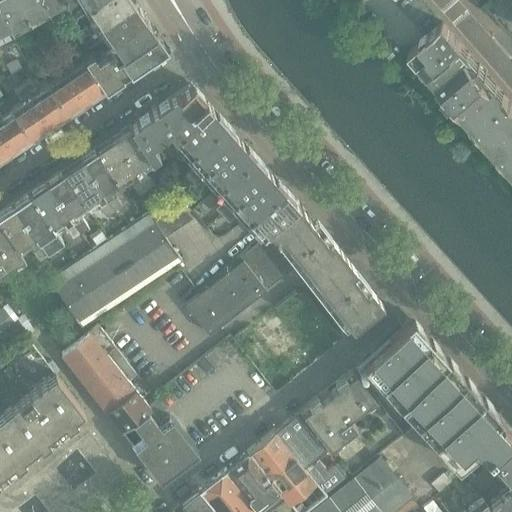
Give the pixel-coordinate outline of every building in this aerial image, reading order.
[(0,0),(0,3),(12,27),(12,28),(30,19),(20,0),(0,0)] [(20,0),(30,19),(49,10),(44,0),(20,0)] [(44,0),(49,10),(67,1),(66,0),(44,0)] [(125,0),(88,0),(87,1),(85,3),(96,20),(125,0)] [(144,13),(135,0),(125,0),(96,20),(107,37),(144,13)] [(0,32),(12,27),(0,3),(0,32)] [(115,49),(111,51),(115,57),(118,55),(155,29),(151,23),(144,13),(107,37),(115,49)] [(511,102),(443,22),(410,52),(447,94),(443,97),(450,106),(454,103),(511,171),(511,102)] [(118,55),(130,73),(162,50),(161,49),(166,46),(155,29),(118,55)] [(86,58),(106,88),(123,77),(130,73),(118,55),(115,57),(111,51),(97,61),(93,54),(86,58)] [(73,61),(64,66),(87,101),(106,88),(86,58),(75,65),(73,61)] [(49,83),(69,113),(87,101),(64,66),(57,71),(60,76),(49,83)] [(23,84),(51,125),(69,113),(49,83),(39,89),(31,78),(23,84)] [(139,118),(130,124),(151,156),(160,151),(153,141),(171,129),(176,137),(211,105),(210,104),(211,103),(205,97),(204,98),(202,96),(204,94),(195,84),(193,86),(191,83),(168,99),(166,97),(158,103),(159,105),(148,112),(147,111),(138,117),(139,118)] [(51,125),(23,84),(15,89),(22,101),(12,107),(32,137),(51,125)] [(211,105),(176,137),(190,153),(227,120),(218,110),(216,111),(211,105)] [(0,128),(14,150),(32,137),(12,107),(2,114),(0,110),(0,128)] [(234,127),(227,120),(190,153),(199,164),(189,174),(194,179),(240,137),(232,129),(234,127)] [(156,163),(151,156),(130,124),(128,126),(127,124),(113,133),(148,186),(155,181),(150,174),(148,175),(145,170),(156,163)] [(0,159),(14,150),(0,128),(0,159)] [(148,186),(113,133),(96,144),(123,185),(133,178),(136,183),(134,184),(139,191),(148,186)] [(240,137),(194,179),(199,186),(212,176),(220,185),(256,152),(247,142),(246,144),(240,137)] [(80,155),(114,208),(121,204),(116,196),(114,197),(111,193),(123,185),(96,144),(80,155)] [(256,152),(220,185),(229,196),(217,205),(223,211),(269,169),(262,161),(263,160),(256,152)] [(80,155),(63,166),(90,207),(100,200),(103,205),(101,206),(106,214),(114,208),(80,155)] [(90,207),(63,166),(47,177),(82,230),(88,226),(83,218),(81,219),(78,215),(90,207)] [(249,217),(285,184),(277,175),(275,176),(269,169),(223,211),(229,219),(242,208),(249,217)] [(31,188),(32,190),(57,229),(67,222),(70,227),(68,228),(73,236),(82,230),(47,177),(31,188)] [(285,184),(249,217),(263,233),(269,228),(271,230),(302,206),(301,204),(300,205),(298,202),(299,202),(292,194),(293,193),(285,184)] [(14,200),(48,252),(55,248),(50,240),(48,241),(45,237),(57,229),(32,190),(31,188),(14,200)] [(51,277),(85,326),(184,259),(166,233),(193,216),(174,195),(51,277)] [(48,252),(14,200),(0,208),(0,213),(24,251),(33,245),(36,249),(34,250),(40,258),(48,252)] [(271,231),(290,255),(326,227),(317,216),(312,219),(302,206),(271,230),(271,231)] [(0,270),(23,255),(0,221),(0,270)] [(290,255),(297,264),(302,261),(314,276),(344,252),(331,235),(332,235),(326,227),(290,255)] [(297,264),(290,255),(271,231),(239,255),(241,258),(185,302),(208,333),(297,264)] [(310,279),(309,280),(328,305),(329,304),(333,301),(359,280),(364,277),(357,267),(356,267),(344,252),(340,256),(314,276),(310,279)] [(329,304),(328,305),(344,326),(346,325),(350,323),(352,326),(379,305),(383,302),(370,285),(370,284),(364,277),(359,280),(333,301),(329,304)] [(297,285),(280,305),(295,318),(312,298),(297,285)] [(10,302),(0,308),(0,333),(1,334),(22,320),(10,302)] [(290,378),(318,354),(275,304),(247,328),(290,378)] [(400,326),(362,360),(362,361),(417,421),(418,422),(430,436),(434,439),(449,456),(456,464),(478,446),(510,481),(511,483),(511,436),(509,433),(511,430),(511,423),(484,392),(478,387),(412,314),(411,315),(406,320),(400,325),(400,326)] [(92,331),(61,353),(106,409),(122,429),(151,408),(149,405),(148,404),(135,388),(130,380),(137,374),(128,362),(128,361),(121,351),(117,346),(100,324),(92,331)] [(30,341),(0,364),(0,414),(3,412),(29,392),(55,373),(30,341)] [(338,386),(329,394),(347,418),(349,417),(375,397),(352,368),(335,382),(338,386)] [(29,392),(59,431),(85,411),(55,372),(55,373),(29,392)] [(59,431),(29,392),(3,412),(33,451),(59,431)] [(347,418),(329,394),(321,400),(318,395),(300,409),(329,447),(330,447),(333,451),(342,445),(338,440),(356,426),(349,417),(347,418)] [(151,408),(122,429),(147,461),(161,479),(197,451),(173,419),(173,418),(169,413),(169,414),(158,399),(149,405),(151,408)] [(3,412),(0,414),(0,461),(7,471),(33,451),(3,412)] [(296,412),(275,429),(327,494),(351,476),(319,440),(296,412)] [(274,429),(249,450),(298,511),(305,511),(327,494),(275,429),(274,429)] [(298,511),(249,450),(225,469),(259,511),(298,511)] [(218,511),(199,489),(181,503),(181,504),(182,504),(188,511),(389,511),(411,495),(380,457),(311,511),(218,511)] [(259,511),(225,469),(199,489),(218,511),(259,511)] [(511,511),(511,483),(510,481),(498,490),(501,494),(489,503),(495,511),(511,511)] [(467,510),(468,511),(495,511),(489,503),(484,496),(467,510)]
